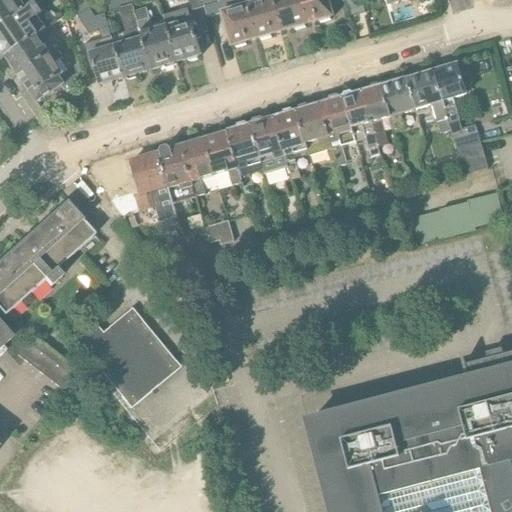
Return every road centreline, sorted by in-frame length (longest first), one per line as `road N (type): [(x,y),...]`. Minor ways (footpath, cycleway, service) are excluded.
road 1 (residential): [(44,153),(464,28)]
road 2 (residential): [(138,271),(44,153)]
